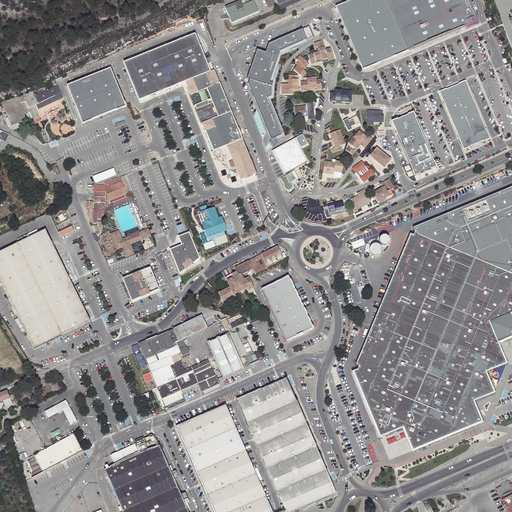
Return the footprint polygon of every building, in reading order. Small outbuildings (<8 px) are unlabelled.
[(240,1),(225,7),(231,23),(259,11),(254,0),(242,5),(240,1)] [(289,0),(278,5),(280,10),(303,0),(289,0)] [(351,0),(336,7),(362,70),(465,27),(466,29),(479,24),(476,16),(475,16),(468,0),(351,0)] [(249,79),(267,85),(278,52),(304,41),(299,30),(260,48),(258,52),(255,51),(246,78),(249,79)] [(196,34),(125,62),(139,101),(185,82),(214,152),(220,149),(228,167),(234,164),(238,175),(241,180),(245,179),(252,176),(256,174),(241,136),(238,129),(215,70),(211,72),(208,64),(196,34)] [(314,44),(316,48),(318,47),(320,52),(318,52),(307,57),(310,66),(314,65),(313,62),(318,60),(318,61),(323,59),(324,61),(333,57),(331,51),(326,52),(322,41),(314,44)] [(297,59),(299,61),(300,63),(298,66),(293,70),(301,77),(306,72),(303,70),(308,64),(299,56),(297,59)] [(313,62),(314,65),(319,63),(320,65),(334,60),(333,57),(324,61),(323,59),(318,61),(318,60),(313,62)] [(126,106),(111,68),(67,85),(83,124),(92,120),(92,119),(116,110),(126,106)] [(289,76),(289,80),(289,84),(286,84),(282,84),(282,90),(284,90),(284,95),(299,95),(299,88),(298,88),(298,76),(289,76)] [(308,88),(311,88),(316,87),(316,90),(321,89),(320,80),(315,81),(315,78),(307,79),(307,81),(301,82),(302,91),(308,90),(308,88)] [(248,82),(270,140),(275,139),(281,136),(267,100),(271,99),(270,86),(267,85),(249,79),(248,82)] [(465,81),(439,92),(463,149),(490,138),(465,81)] [(1,103),(12,126),(27,119),(24,115),(26,114),(29,112),(33,120),(41,116),(38,110),(53,103),(63,98),(57,86),(35,97),(32,91),(18,97),(18,96),(12,99),(11,98),(1,103)] [(333,101),(351,101),(351,91),(336,91),(335,94),(333,94),(333,101)] [(29,112),(26,114),(32,125),(47,118),(44,112),(55,107),(53,103),(38,110),(41,116),(33,120),(29,112)] [(299,117),(307,116),(307,114),(313,113),(312,104),(306,105),(306,107),(294,108),(295,119),(300,119),(299,117)] [(367,113),(366,124),(373,125),(373,122),(378,122),(382,123),(382,116),(382,112),(374,111),(374,113),(367,113)] [(413,112),(391,122),(414,176),(436,167),(413,112)] [(350,116),(349,115),(341,119),(347,131),(351,129),(350,127),(360,123),(356,113),(352,115),(350,116)] [(27,119),(12,126),(14,130),(28,123),(27,119)] [(329,134),(332,139),(335,148),(333,149),(331,150),(333,153),(342,150),(340,146),(345,144),(344,140),(342,137),(340,130),(329,134)] [(354,136),(349,143),(356,148),(360,143),(359,142),(360,140),(366,145),(369,142),(370,142),(373,138),(367,133),(367,134),(365,135),(360,131),(355,137),(354,136)] [(273,151),(272,151),(285,174),(308,162),(295,139),(273,151)] [(366,145),(360,140),(359,142),(360,143),(356,148),(358,150),(362,145),(366,148),(370,142),(369,142),(366,145)] [(354,150),(349,147),(347,150),(353,155),(356,152),(354,150)] [(220,149),(214,152),(211,153),(219,163),(230,171),(238,175),(234,164),(228,167),(220,149)] [(368,158),(382,170),(390,160),(376,149),(368,158)] [(324,162),(323,172),(333,173),(334,172),(342,173),(343,162),(338,162),(335,161),(335,163),(332,163),(324,162)] [(358,174),(357,172),(349,178),(355,186),(361,181),(361,180),(362,179),(365,182),(369,178),(365,172),(369,169),(365,165),(361,168),(362,170),(358,174)] [(113,168),(92,177),(95,183),(116,175),(113,168)] [(370,171),(369,171),(372,175),(374,177),(377,175),(372,169),(370,171)] [(292,172),(279,179),(283,185),(282,186),(285,191),(287,191),(290,190),(291,187),(289,183),(296,179),(292,172)] [(95,183),(95,191),(93,191),(93,202),(87,201),(87,206),(90,206),(89,216),(92,217),(92,222),(99,223),(104,223),(105,223),(105,211),(106,211),(106,209),(111,207),(109,202),(128,194),(121,176),(105,183),(106,185),(98,185),(98,183),(95,183)] [(396,190),(392,180),(383,184),(384,186),(378,188),(379,190),(375,192),(379,199),(384,197),(389,195),(387,191),(386,188),(389,187),(390,190),(391,192),(396,190)] [(473,401),(483,397),(494,393),(486,372),(507,364),(501,351),(498,343),(496,339),(500,337),(502,341),(508,338),(511,336),(511,317),(508,319),(506,315),(510,313),(511,312),(511,187),(426,222),(413,228),(415,232),(414,235),(410,233),(368,334),(355,365),(359,367),(357,370),(353,371),(380,437),(403,428),(412,451),(482,422),(473,401)] [(365,192),(358,196),(352,200),(353,203),(350,205),(354,213),(358,211),(357,210),(371,202),(365,192)] [(318,217),(322,205),(307,200),(303,212),(318,217)] [(328,205),(327,203),(323,204),(327,219),(332,218),(331,215),(345,212),(343,201),(335,203),(328,205)] [(214,208),(201,213),(204,224),(202,224),(207,237),(208,241),(214,239),(225,235),(223,232),(226,231),(224,226),(225,226),(224,223),(223,223),(221,218),(218,219),(214,208)] [(70,227),(58,232),(60,236),(72,231),(70,227)] [(18,241),(0,250),(0,280),(33,347),(47,340),(49,344),(53,338),(89,320),(68,277),(44,229),(29,236),(27,232),(16,238),(18,241)] [(111,233),(118,250),(124,248),(127,257),(129,257),(128,254),(135,251),(132,244),(145,239),(141,231),(123,238),(120,230),(111,233)] [(181,245),(170,250),(179,274),(200,258),(189,233),(178,237),(181,245)] [(389,241),(390,239),(390,238),(389,236),(388,235),(386,234),(385,234),(383,234),(381,235),(380,236),(380,237),(380,239),(380,241),(381,242),(382,243),(384,244),(385,244),(387,243),(388,242),(389,241)] [(214,239),(217,248),(228,244),(225,235),(214,239)] [(151,236),(146,238),(150,248),(155,246),(151,236)] [(381,250),(382,249),(382,247),(381,245),(380,243),(378,242),(376,242),(375,242),(373,243),(371,244),(370,246),(370,247),(370,249),(371,251),(372,253),(374,253),(376,254),(378,253),(380,252),(381,250)] [(261,255),(267,267),(286,258),(284,253),(281,254),(278,247),(261,255)] [(252,270),(254,274),(267,267),(261,255),(248,262),(252,270)] [(109,257),(107,257),(109,265),(117,261),(115,256),(109,258),(109,257)] [(235,268),(236,272),(238,275),(240,274),(240,275),(252,270),(248,262),(235,268)] [(123,279),(132,301),(159,289),(149,267),(123,279)] [(236,272),(231,275),(240,292),(244,290),(246,289),(243,280),(240,275),(240,274),(238,275),(236,272)] [(225,278),(228,283),(230,287),(232,291),(234,295),(240,292),(231,275),(225,278)] [(225,278),(224,277),(219,280),(222,286),(228,283),(225,278)] [(313,328),(288,277),(261,290),(286,341),(313,328)] [(247,291),(253,288),(249,278),(243,280),(246,289),(247,291)] [(232,291),(230,287),(218,293),(222,302),(229,299),(229,300),(235,298),(234,295),(232,291)] [(247,306),(240,292),(234,295),(235,298),(241,309),(242,308),(247,306)] [(260,314),(265,312),(262,305),(257,308),(260,314)] [(201,316),(184,324),(190,336),(207,328),(201,316)] [(190,336),(184,324),(172,330),(173,331),(178,341),(184,339),(190,336)] [(247,327),(245,328),(249,337),(247,338),(254,352),(259,349),(247,327)] [(202,392),(215,386),(203,362),(184,371),(180,361),(181,361),(181,357),(179,353),(171,357),(170,355),(180,351),(183,357),(190,353),(184,339),(178,341),(173,331),(138,345),(141,352),(143,355),(162,399),(182,391),(198,384),(202,392)] [(230,331),(228,332),(240,358),(247,354),(236,331),(232,333),(230,331)] [(227,334),(207,343),(222,377),(242,368),(227,334)] [(255,360),(264,356),(261,351),(253,355),(255,360)] [(203,362),(215,386),(219,384),(207,360),(203,362)] [(286,511),(294,511),(295,511),(327,498),(336,494),(285,378),(237,400),(286,511)] [(7,391),(0,393),(0,409),(12,405),(9,397),(7,391)] [(182,391),(162,399),(165,406),(184,398),(182,391)] [(16,394),(9,397),(12,405),(19,402),(16,394)] [(65,410),(72,424),(79,421),(69,400),(46,410),(50,417),(65,410)] [(176,427),(207,498),(256,476),(247,456),(245,453),(225,405),(179,425),(176,427)] [(82,450),(73,433),(22,460),(31,477),(82,450)] [(137,448),(121,455),(111,459),(115,468),(104,473),(121,511),(187,511),(167,464),(157,443),(156,440),(155,438),(154,438),(152,438),(151,438),(151,440),(145,442),(144,441),(137,444),(136,446),(137,448)] [(271,511),(256,476),(207,498),(213,511),(271,511)] [(511,511),(511,485),(510,482),(497,488),(503,500),(509,511),(511,511)] [(327,498),(295,511),(294,511),(301,511),(308,509),(309,510),(318,506),(318,505),(328,501),(327,498)]
